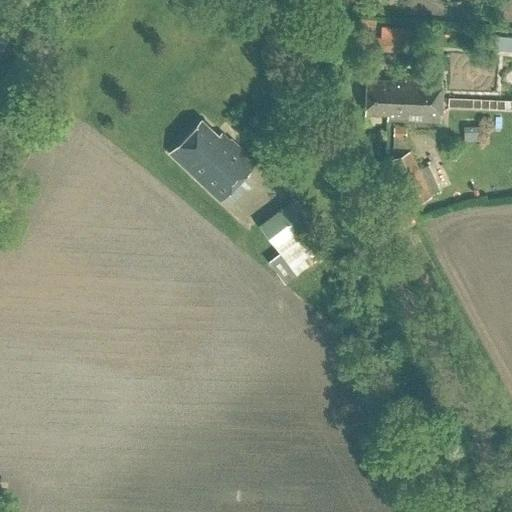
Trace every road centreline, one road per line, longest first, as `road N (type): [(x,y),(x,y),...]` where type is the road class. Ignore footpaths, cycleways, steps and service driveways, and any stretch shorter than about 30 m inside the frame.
road 1 (unclassified): [(511,497),(319,133),(265,0)]
road 2 (primary): [(0,109),(60,0)]
